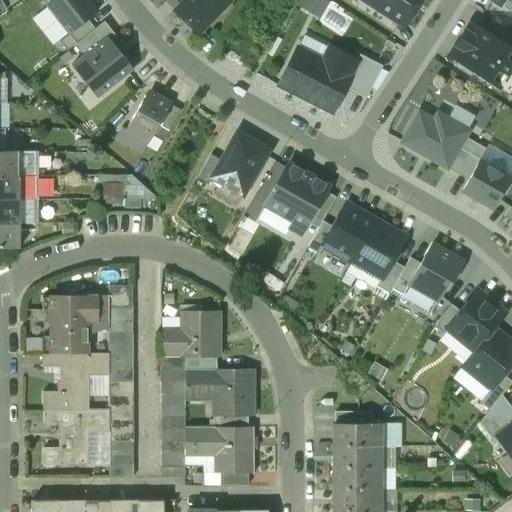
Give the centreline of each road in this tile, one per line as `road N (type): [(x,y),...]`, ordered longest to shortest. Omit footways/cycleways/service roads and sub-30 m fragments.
road 1 (residential): [(144,245),(208,270),(250,298),(279,347),(293,403),(294,511)]
road 2 (residential): [(127,0),(196,72),(346,161)]
road 3 (residential): [(144,245),(149,486)]
road 4 (residential): [(4,280),(5,511)]
road 5 (residential): [(346,161),(511,264)]
road 6 (residential): [(346,161),(450,0)]
road 7 (residential): [(4,280),(99,244),(144,245)]
